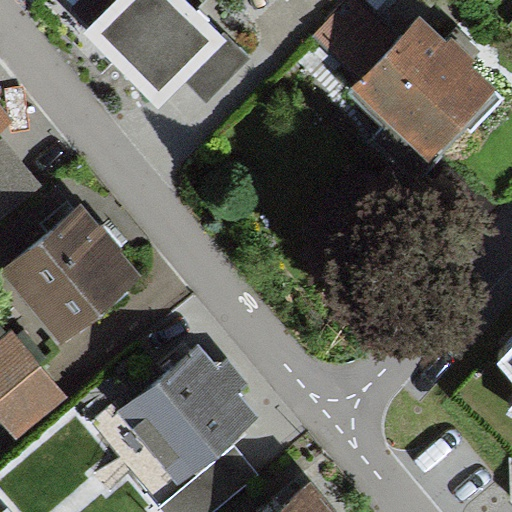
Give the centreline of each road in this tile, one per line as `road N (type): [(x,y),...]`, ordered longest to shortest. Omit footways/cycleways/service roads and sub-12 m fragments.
road 1 (residential): [(0,18),(334,421)]
road 2 (residential): [(511,228),(334,421)]
